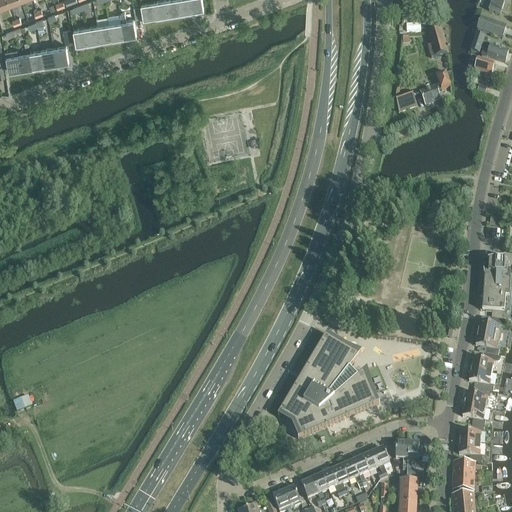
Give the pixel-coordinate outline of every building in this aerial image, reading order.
[(0,0),(0,9),(10,6),(7,0),(0,0)] [(177,0),(168,0),(165,1),(168,17),(180,15),(177,0)] [(189,0),(177,0),(180,15),(192,13),(189,0)] [(202,0),(189,0),(192,13),(204,11),(202,0)] [(492,0),(491,4),(489,12),(501,16),(503,8),(505,3),(504,3),(505,0),(492,0)] [(165,1),(153,2),(156,19),(168,17),(165,1)] [(156,19),(153,2),(141,4),(144,20),(156,19)] [(27,16),(16,20),(18,25),(29,21),(27,16)] [(97,19),(98,26),(100,42),(112,40),(110,24),(108,24),(107,17),(97,19)] [(477,31),(502,39),(505,32),(506,28),(481,19),(480,23),(477,31)] [(134,20),(122,22),(124,38),(136,36),(134,20)] [(122,22),(110,24),(112,40),(124,38),(122,22)] [(439,25),(427,28),(432,46),(428,47),(431,59),(447,55),(439,25)] [(98,26),(86,28),(88,44),(100,42),(98,26)] [(88,44),(86,28),(74,30),(76,46),(88,44)] [(71,30),(64,32),(66,44),(73,43),(71,30)] [(470,52),(479,55),(485,37),(476,34),(470,52)] [(491,46),(489,54),(483,52),(482,58),(487,60),(488,58),(505,64),(509,52),(491,46)] [(66,47),(54,49),(57,65),(69,63),(66,47)] [(23,49),(17,50),(18,50),(18,55),(21,71),(30,69),(33,69),(30,53),(30,48),(23,49)] [(54,49),(42,51),(45,67),(57,65),(54,49)] [(17,50),(5,52),(6,56),(6,57),(9,73),(19,71),(21,71),(18,55),(18,50),(17,50)] [(42,51),(30,53),(33,69),(45,67),(42,51)] [(470,62),(477,65),(475,71),(491,76),(495,65),(472,58),(470,62)] [(439,85),(436,86),(420,93),(425,107),(441,101),(438,92),(451,87),(446,74),(436,77),(439,85)] [(479,86),(477,91),(486,94),(487,88),(479,86)] [(394,100),(399,113),(417,107),(412,93),(394,100)] [(492,312),(492,319),(505,321),(506,313),(509,313),(511,281),(510,281),(510,276),(511,276),(511,262),(504,262),(496,262),(488,264),(489,264),(488,279),(484,278),(482,311),(483,311),(492,312)] [(486,349),(485,355),(498,357),(499,351),(496,350),(498,342),(497,342),(498,335),(499,335),(501,327),(504,328),(505,321),(492,319),(491,325),(480,323),(479,330),(476,331),(478,334),(478,336),(475,338),(477,340),(476,347),(486,349)] [(286,404),(280,415),(283,417),(292,422),(294,423),(296,427),(301,439),(347,419),(364,412),(374,408),(378,406),(367,381),(363,373),(358,378),(355,375),(358,373),(354,369),(352,372),(350,370),(360,357),(326,337),(297,385),(286,404)] [(471,370),(492,374),(494,363),(500,364),(501,358),(498,357),(485,355),(484,361),(473,359),(472,365),(470,367),(471,370)] [(474,389),(491,392),(493,393),(494,387),(490,386),(492,374),(471,370),(471,371),(469,373),(470,376),(469,382),(475,383),(474,389)] [(465,405),(465,406),(485,409),(488,398),(490,398),(491,392),(474,389),(473,395),(467,394),(466,401),(463,402),(465,405)] [(21,398),(13,401),(17,412),(25,409),(21,398)] [(392,410),(394,415),(398,414),(409,409),(408,406),(407,403),(395,408),(392,410)] [(473,420),(472,426),(484,428),(486,421),(483,421),(485,409),(465,406),(465,407),(462,409),(464,411),(463,418),(473,420)] [(460,443),(460,444),(480,445),(481,433),(483,433),(484,428),(472,426),(471,432),(460,432),(460,439),(458,441),(460,443)] [(397,444),(396,460),(403,460),(403,465),(407,465),(408,460),(408,444),(397,444)] [(408,444),(408,460),(419,460),(419,459),(422,459),(422,451),(419,451),(420,445),(408,444)] [(480,445),(460,444),(459,445),(457,447),(459,449),(459,456),(470,456),(469,462),(482,463),(482,457),(480,457),(480,445)] [(384,449),(373,454),(380,468),(390,464),(384,449)] [(373,454),(363,458),(369,473),(380,468),(373,454)] [(363,458),(353,463),(359,477),(369,473),(363,458)] [(342,467),(349,482),(355,479),(357,484),(361,482),(359,478),(359,477),(353,463),(342,467)] [(452,491),(474,492),(475,473),(475,465),(476,465),(476,464),(454,463),(452,491)] [(342,467),(332,472),(341,491),(345,489),(342,485),(349,482),(342,467)] [(322,476),(328,491),(335,488),(337,493),(341,491),(332,472),(322,476)] [(318,495),(320,500),(324,498),(322,494),(328,491),(322,476),(312,481),(318,495)] [(308,500),(318,495),(312,481),(301,485),(308,500)] [(401,481),(401,493),(417,493),(418,482),(401,481)] [(294,489),(284,493),(290,508),(301,503),(294,489)] [(284,493),(273,498),(279,511),(284,511),(285,511),(287,511),(291,511),(290,508),(284,493)] [(401,493),(400,504),(417,505),(417,493),(401,493)] [(475,511),(474,494),(453,496),(452,496),(453,511),(475,511)] [(266,504),(268,511),(276,511),(272,502),(266,504)] [(256,511),(256,508),(258,508),(257,503),(246,506),(247,510),(246,510),(246,509),(239,511),(256,511)]
